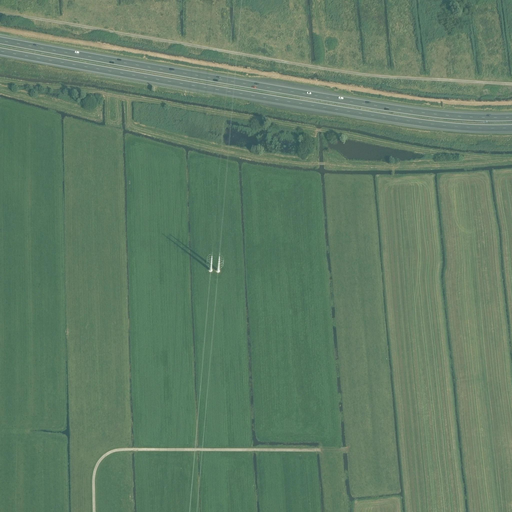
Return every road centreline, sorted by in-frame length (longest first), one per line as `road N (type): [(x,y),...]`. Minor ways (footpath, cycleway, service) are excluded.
road 1 (trunk): [(511,117),(425,113),(0,40)]
road 2 (trunk): [(0,51),(426,124),(511,128)]
road 3 (track): [(511,84),(324,69),(0,13)]
road 4 (track): [(93,511),(98,462),(120,449),(350,449)]
